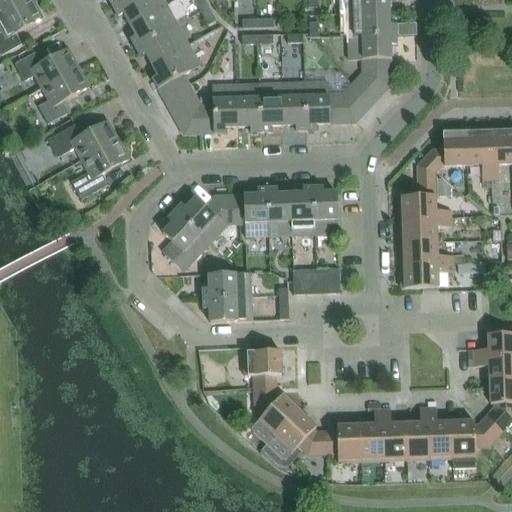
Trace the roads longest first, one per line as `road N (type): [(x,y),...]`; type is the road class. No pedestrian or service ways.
road 1 (residential): [(314,333),(200,338),(139,282),(137,224),(177,169)]
road 2 (residential): [(77,0),(177,169)]
road 3 (residential): [(177,169),(368,163)]
road 4 (residential): [(368,163),(434,83),(432,0)]
road 5 (residential): [(372,308),(385,308),(387,353),(315,356),(314,333)]
road 6 (residential): [(372,308),(368,163)]
